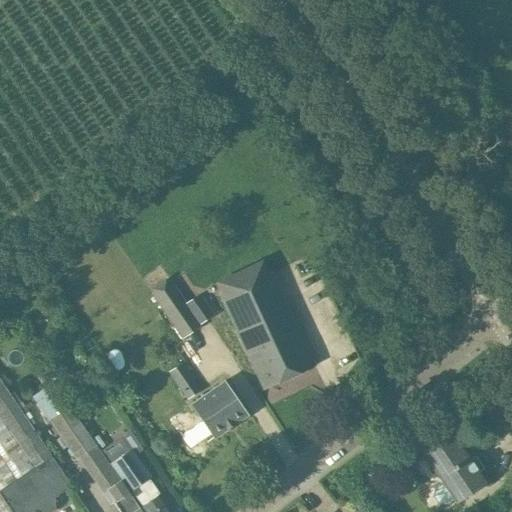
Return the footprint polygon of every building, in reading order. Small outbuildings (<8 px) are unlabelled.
[(270,273),(220,297),(263,390),(314,366),(270,273)] [(161,307),(160,308),(181,338),(200,325),(180,295),(179,295),(170,282),(154,292),(155,299),(161,307)] [(168,372),(187,400),(200,390),(181,363),(168,372)] [(0,511),(30,511),(35,509),(40,511),(48,511),(54,508),(52,497),(69,486),(18,408),(25,403),(16,390),(17,390),(13,383),(4,388),(0,381),(0,511)] [(77,460),(81,456),(113,502),(129,492),(109,464),(52,382),(32,397),(77,460)] [(223,382),(191,404),(214,438),(246,415),(223,382)] [(451,433),(422,453),(456,503),(485,484),(477,472),(482,468),(475,457),(469,461),(451,433)] [(130,449),(109,464),(129,492),(129,493),(131,491),(134,495),(153,482),(130,449)] [(142,511),(129,493),(129,492),(113,502),(120,511),(142,511)] [(145,511),(169,511),(158,496),(142,507),(145,511)]
